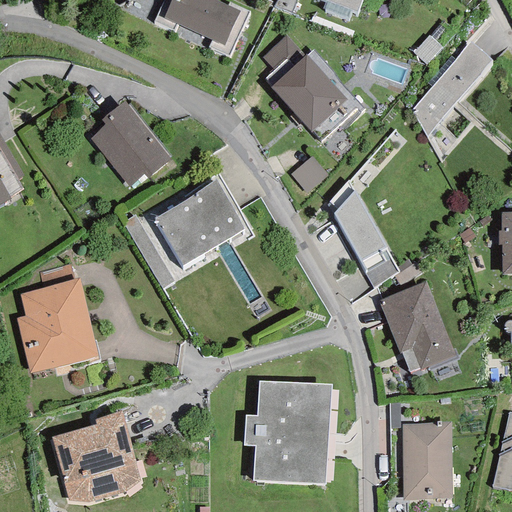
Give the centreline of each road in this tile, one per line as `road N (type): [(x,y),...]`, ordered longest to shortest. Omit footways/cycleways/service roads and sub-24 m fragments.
road 1 (residential): [(349,330),(232,132),(173,86),(55,31),(3,20)]
road 2 (residential): [(370,511),(370,416),(349,330)]
road 3 (residential): [(349,330),(198,372)]
